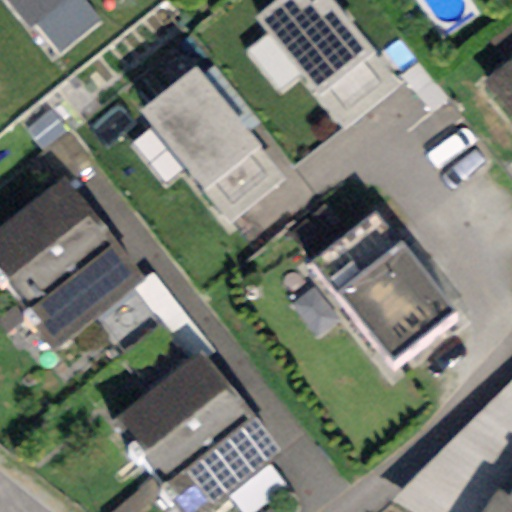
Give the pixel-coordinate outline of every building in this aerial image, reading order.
[(1,0),(27,30),(34,24),(58,54),(100,21),(83,0),(1,0)] [(331,0),(276,0),(254,18),(308,83),(305,86),(343,132),(398,86),(371,54),(375,51),(331,0)] [(511,56),(480,82),(511,121),(511,56)] [(195,67),(140,112),(204,190),(202,192),(229,224),(283,180),(256,148),(259,146),(195,67)] [(65,178),(0,228),(0,277),(14,296),(104,228),(65,178)] [(399,243),(373,212),(311,263),(391,362),(456,309),(401,241),(399,243)] [(144,280),(104,228),(14,296),(55,349),(144,280)] [(200,350),(114,419),(156,471),(242,402),(200,350)] [(511,381),(391,501),(407,511),(483,511),(498,490),(508,497),(511,491),(511,381)] [(208,511),(282,451),(242,402),(156,471),(190,511),(208,511)] [(511,511),(511,491),(508,497),(498,490),(483,511),(511,511)]
